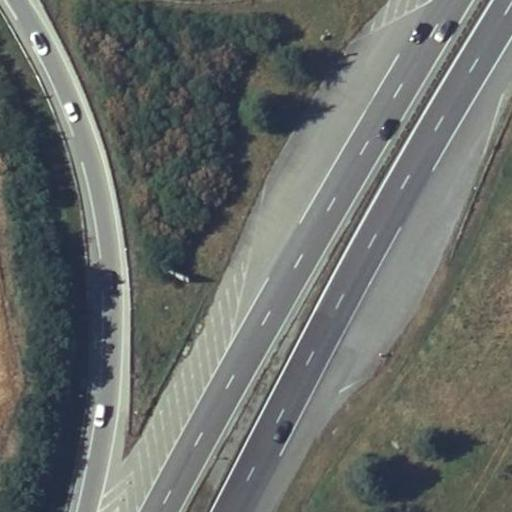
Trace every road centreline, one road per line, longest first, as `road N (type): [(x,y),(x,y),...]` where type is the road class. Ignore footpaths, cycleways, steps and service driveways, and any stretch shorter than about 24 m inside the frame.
road 1 (motorway): [(453,0),(160,511)]
road 2 (motorway): [(229,511),(362,255),(511,2)]
road 3 (motorway): [(18,0),(69,94),(105,224),(111,372),(87,511)]
